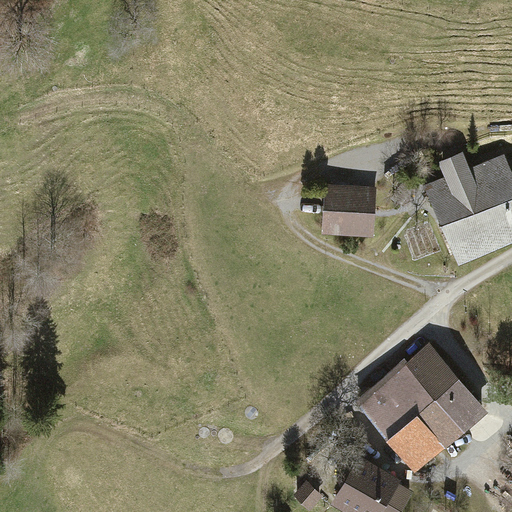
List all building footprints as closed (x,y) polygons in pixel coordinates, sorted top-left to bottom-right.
[(428,184),(461,263),(511,241),(511,171),(504,152),(472,165),(467,153),(442,164),(447,176),(428,184)] [(324,185),(322,228),(376,231),(379,187),(324,185)] [(359,395),(420,465),(486,408),(425,338),(359,395)] [(402,511),(415,490),(400,481),(402,477),(360,453),(333,503),(349,511),(402,511)] [(306,478),(293,492),(311,509),(324,495),(306,478)]
